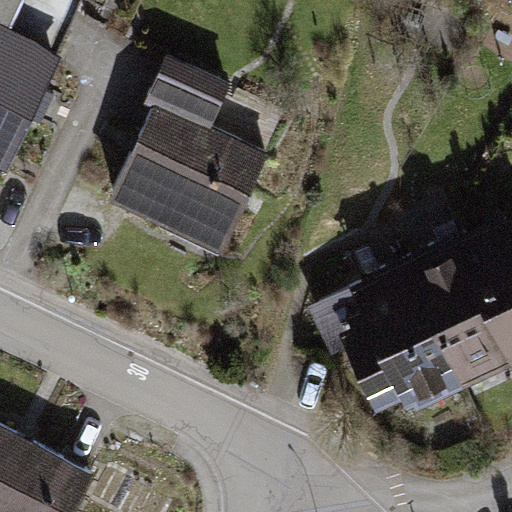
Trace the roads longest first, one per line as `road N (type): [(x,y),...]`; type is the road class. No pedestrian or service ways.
road 1 (residential): [(0,323),(190,409),(274,465),(287,511)]
road 2 (residential): [(511,484),(466,504),(394,498),(302,511)]
